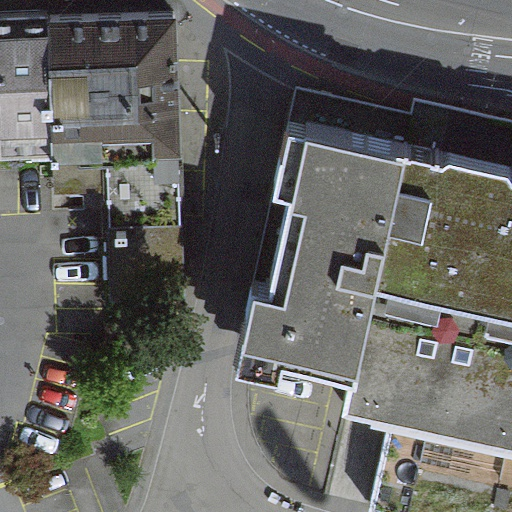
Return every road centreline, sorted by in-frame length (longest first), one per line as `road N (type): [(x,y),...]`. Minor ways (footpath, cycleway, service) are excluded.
road 1 (residential): [(286,0),(204,425),(227,502)]
road 2 (primary): [(511,50),(404,28),(326,0)]
